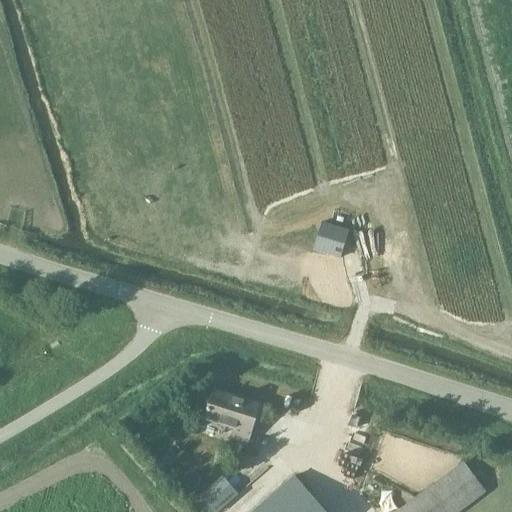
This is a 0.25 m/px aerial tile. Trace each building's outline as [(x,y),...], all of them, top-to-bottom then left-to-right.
[(341,258),(349,230),(322,223),(314,249),(341,258)] [(247,444),(258,404),(211,390),(203,420),(231,429),(229,439),(247,444)] [(394,466),(405,441),(353,422),(336,461),(364,473),(365,468),(379,473),(383,462),(394,466)] [(458,511),(484,493),(462,463),(397,511),(458,511)] [(324,511),(293,477),(252,511),(324,511)]
